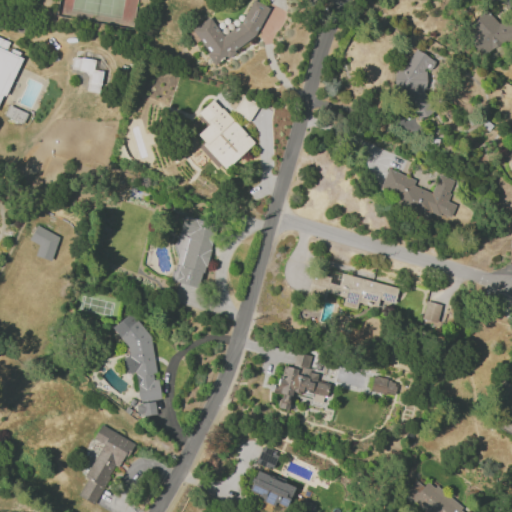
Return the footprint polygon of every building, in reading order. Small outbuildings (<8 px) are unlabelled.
[(250,0),(252,0),(268,8),(254,35),(213,65),(205,54),(208,52),(191,29),(208,17),(222,35),(240,22),(250,0)] [(511,44),(511,19),(495,22),(494,16),(467,20),(470,50),(511,44)] [(0,106),(20,55),(5,49),(8,41),(0,37),(0,106)] [(387,91),(428,113),(434,101),(418,92),(435,61),(413,49),(401,71),(398,70),(387,91)] [(101,71),(92,70),(93,59),(71,57),(69,70),(87,72),(85,91),(99,93),(101,71)] [(197,134),(203,142),(201,144),(225,170),(254,142),(212,97),(197,112),(208,123),(197,134)] [(26,113),(8,105),(3,116),(21,124),(26,113)] [(430,192),(412,185),(414,179),(386,168),(376,194),(429,215),(431,211),(449,219),(454,204),(446,201),(454,181),(437,174),(430,192)] [(183,215),(216,224),(197,289),(174,281),(189,233),(179,230),(183,215)] [(49,261),(58,235),(34,226),(28,241),(38,244),(34,256),(49,261)] [(397,287),(328,271),(327,276),(310,272),(306,292),(323,296),(324,292),(343,297),(341,305),(354,308),(356,302),(379,307),(380,301),(393,304),(397,287)] [(420,319),(434,323),(440,304),(425,300),(420,319)] [(110,328),(127,346),(128,356),(122,357),(126,374),(134,372),(139,402),(161,398),(158,379),(153,379),(152,372),(155,371),(150,334),(129,310),(110,328)] [(310,355),(294,352),(291,367),(281,365),(275,393),(279,394),(276,407),(287,410),(291,394),(308,398),(307,405),(324,408),(330,384),(315,381),(317,374),(307,372),(310,355)] [(393,395),(396,382),(372,376),(369,390),(393,395)] [(511,392),(511,385),(500,380),(492,396),(506,403),(511,392)] [(135,404),(136,416),(155,414),(154,402),(135,404)] [(497,427),(509,432),(510,428),(511,429),(511,408),(507,406),(497,427)] [(129,440),(99,425),(92,439),(102,444),(75,495),(94,505),(129,440)] [(255,464),(272,469),(278,451),(261,445),(255,464)] [(293,484),(254,472),(248,492),(262,496),(261,501),(273,505),(273,503),(286,507),(293,484)] [(402,494),(422,509),(422,511),(462,511),(462,508),(434,485),(423,485),(422,486),(414,479),(402,494)]
